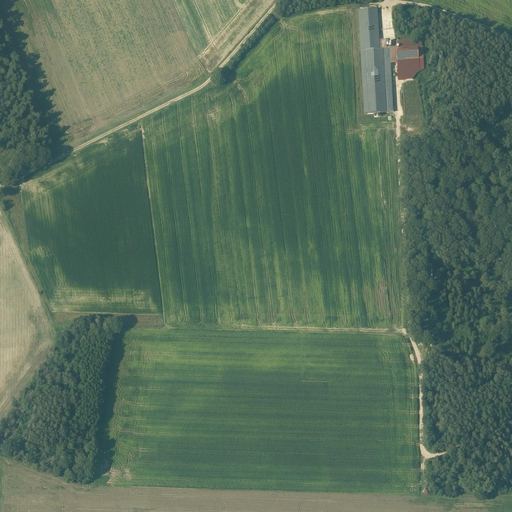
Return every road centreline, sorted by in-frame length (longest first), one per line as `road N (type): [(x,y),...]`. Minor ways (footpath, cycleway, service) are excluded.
road 1 (track): [(511,421),(434,456),(422,451),(397,117)]
road 2 (track): [(0,186),(210,82),(282,0)]
road 3 (track): [(511,39),(392,0)]
